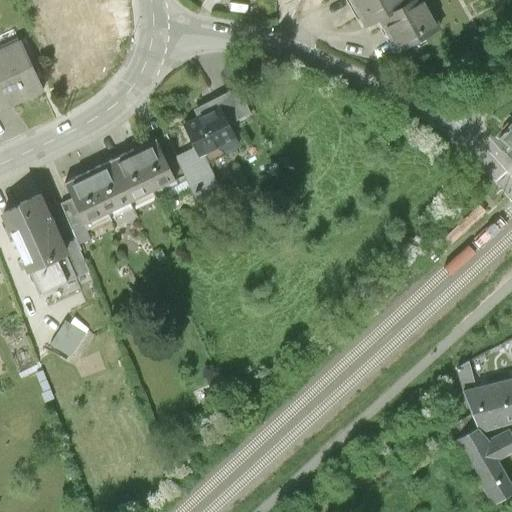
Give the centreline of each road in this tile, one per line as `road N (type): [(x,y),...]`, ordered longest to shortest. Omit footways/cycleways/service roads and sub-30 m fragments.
road 1 (unclassified): [(154,31),(272,44),(421,109),(457,132),(511,189)]
road 2 (tertiary): [(0,166),(101,119),(138,84),(154,31)]
